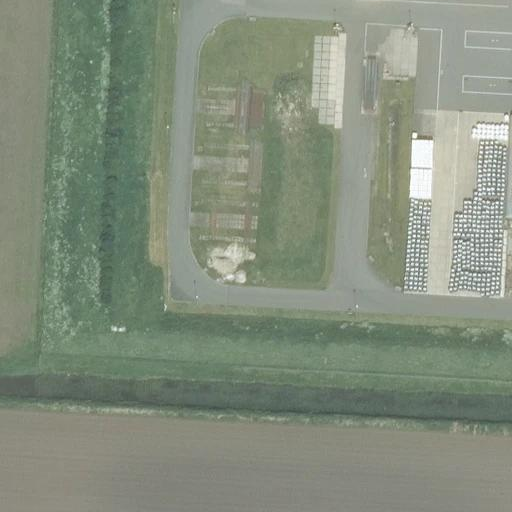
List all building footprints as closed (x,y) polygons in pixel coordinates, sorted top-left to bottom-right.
[(318,36),(316,105),(323,105),(323,122),(337,122),(340,36),(318,36)] [(371,55),(369,109),(381,109),(383,55),(371,55)] [(213,90),(213,125),(267,125),(268,89),(226,89),(226,90),(213,90)] [(419,136),(441,136),(442,109),(420,109),(419,136)] [(436,227),(436,200),(413,199),(413,227),(436,227)]
